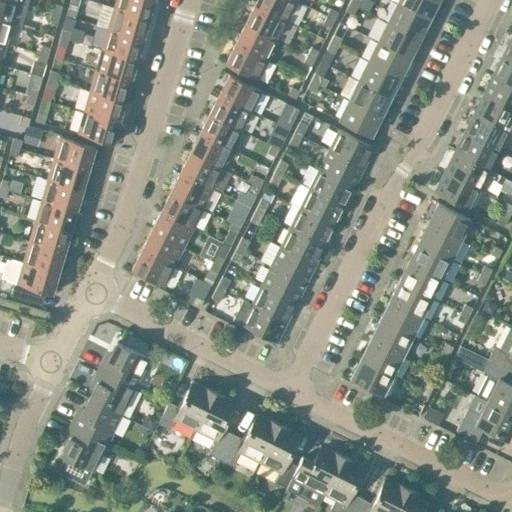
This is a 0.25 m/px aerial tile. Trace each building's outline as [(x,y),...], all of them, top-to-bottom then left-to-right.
[(0,0),(0,19),(12,22),(21,25),(27,4),(18,2),(11,0),(0,0)] [(116,0),(114,7),(149,17),(153,0),(116,0)] [(256,0),(255,4),(287,20),(297,1),(294,0),(256,0)] [(397,0),(396,2),(429,19),(437,0),(397,0)] [(387,22),(419,38),(429,19),(396,2),(387,22)] [(51,12),(60,14),(62,6),(54,3),(51,12)] [(345,11),(353,15),(357,7),(349,3),(345,11)] [(245,23),(277,39),(287,20),(255,4),(245,23)] [(108,28),(143,38),(149,17),(114,7),(108,28)] [(326,16),(334,20),(338,12),(330,8),(326,16)] [(49,20),(57,22),(60,14),(51,12),(49,20)] [(322,24),(330,27),(334,20),(326,16),(322,24)] [(0,41),(6,43),(12,22),(0,19),(0,41)] [(377,41),(409,57),(419,38),(387,22),(377,41)] [(235,43),(268,59),(277,39),(245,23),(235,43)] [(60,36),(68,39),(70,31),(62,28),(60,36)] [(102,49),(137,59),(143,38),(108,28),(102,49)] [(330,42),(338,46),(341,38),(334,34),(330,42)] [(502,55),(511,60),(511,35),(511,36),(502,55)] [(57,45),(66,47),(68,39),(60,36),(57,45)] [(367,60),(400,76),(409,57),(377,41),(367,60)] [(326,49),(334,53),(338,46),(330,42),(326,49)] [(225,63),(257,79),(268,59),(235,43),(225,63)] [(39,53),(48,55),(50,47),(42,45),(39,53)] [(307,54),(315,58),(319,51),(311,47),(307,54)] [(96,70),(130,80),(137,59),(102,49),(96,70)] [(30,72),(42,76),(48,55),(39,53),(37,61),(33,60),(30,72)] [(303,62),(311,66),(315,58),(307,54),(303,62)] [(492,75),(511,84),(511,60),(502,55),(492,75)] [(358,80),(390,96),(400,76),(367,60),(358,80)] [(48,78),(56,80),(58,72),(50,70),(48,78)] [(90,90),(124,101),(130,80),(96,70),(90,90)] [(311,80),(318,84),(322,77),(314,73),(311,80)] [(219,94),(251,110),(261,90),(229,74),(219,94)] [(483,94),(511,108),(511,84),(492,75),(483,94)] [(45,86),(54,89),(56,80),(48,78),(45,86)] [(307,88),(314,92),(318,84),(311,80),(307,88)] [(348,99),(380,115),(390,96),(358,80),(348,99)] [(27,94),(36,97),(38,89),(30,86),(27,94)] [(287,94),(295,98),(299,90),(291,86),(287,94)] [(84,111),(118,121),(124,101),(90,90),(84,111)] [(25,103),(33,105),(36,97),(27,94),(25,103)] [(209,113),(241,130),(251,110),(219,94),(209,113)] [(473,113),(508,131),(511,123),(511,108),(483,94),(473,113)] [(338,120),(370,136),(380,115),(348,99),(338,120)] [(287,113),(294,117),(298,109),(291,105),(287,113)] [(77,133),(112,143),(118,121),(84,111),(77,133)] [(35,120),(44,123),(46,114),(38,112),(35,120)] [(199,133),(231,149),(241,130),(209,113),(199,133)] [(464,132),(499,149),(508,131),(473,113),(464,132)] [(19,124),(27,126),(30,118),(21,115),(19,124)] [(294,132),(302,136),(307,124),(299,120),(294,132)] [(328,149),(364,167),(374,146),(339,129),(328,149)] [(288,143),(296,147),(302,136),(294,132),(288,143)] [(454,152),(489,169),(499,149),(464,132),(454,152)] [(190,152),(222,168),(231,149),(199,133),(190,152)] [(53,158),(88,168),(94,146),(60,136),(53,158)] [(11,146),(19,148),(22,140),(13,137),(11,146)] [(271,145),(279,149),(282,141),(275,137),(271,145)] [(267,152),(275,156),(279,149),(271,145),(267,152)] [(9,154),(17,156),(19,148),(11,146),(9,154)] [(319,168),(354,186),(364,167),(328,149),(319,168)] [(212,188),(221,192),(231,173),(222,168),(190,152),(180,172),(212,188)] [(444,171),(479,189),(489,169),(454,152),(444,171)] [(47,179),(82,189),(88,168),(53,158),(47,179)] [(274,171),(282,174),(288,163),(280,159),(274,171)] [(309,188),(344,205),(354,186),(319,168),(309,188)] [(269,182),(277,186),(282,174),(274,171),(269,182)] [(434,192),(469,209),(479,189),(444,171),(434,192)] [(170,191),(202,207),(212,188),(180,172),(170,191)] [(252,183),(259,187),(263,179),(255,175),(252,183)] [(0,183),(0,187),(7,189),(10,181),(1,179),(0,183)] [(41,199),(76,209),(82,189),(47,179),(41,199)] [(248,191),(256,195),(259,187),(252,183),(248,191)] [(300,207),(335,225),(344,205),(309,188),(300,207)] [(160,211),(192,227),(202,207),(170,191),(160,211)] [(255,209),(263,213),(269,202),(261,198),(255,209)] [(35,220),(70,230),(76,209),(41,199),(35,220)] [(428,223),(460,239),(470,218),(438,202),(428,223)] [(290,226),(325,244),(335,225),(300,207),(290,226)] [(250,220),(257,224),(263,213),(255,209),(250,220)] [(151,230),(183,246),(192,227),(160,211),(151,230)] [(496,222),(504,226),(509,215),(502,211),(496,222)] [(232,222),(240,226),(244,218),(236,215),(232,222)] [(29,241),(64,251),(70,230),(35,220),(29,241)] [(227,243),(230,245),(240,226),(232,222),(222,241),(227,243)] [(418,242),(450,258),(460,239),(428,223),(418,242)] [(280,246),(315,263),(325,244),(290,226),(280,246)] [(141,249),(173,265),(183,246),(151,230),(141,249)] [(236,248),(244,252),(249,240),(242,236),(236,248)] [(23,261),(58,272),(64,251),(29,241),(23,261)] [(217,253),(224,257),(230,245),(227,243),(222,241),(217,253)] [(408,261),(440,277),(450,258),(418,242),(408,261)] [(271,265),(306,282),(315,263),(280,246),(271,265)] [(490,253),(497,257),(501,250),(494,246),(490,253)] [(230,259),(238,263),(244,252),(236,248),(230,259)] [(131,269),(163,286),(173,265),(141,249),(131,269)] [(213,261),(220,265),(224,257),(217,253),(213,261)] [(12,258),(5,280),(14,282),(10,295),(29,300),(38,303),(42,291),(51,293),(58,272),(23,261),(12,258)] [(209,269),(217,272),(220,265),(213,261),(209,269)] [(399,281),(431,297),(440,277),(408,261),(399,281)] [(261,284),(296,302),(306,282),(271,265),(261,284)] [(480,273),(488,277),(491,269),(484,265),(480,273)] [(476,281),(484,285),(488,277),(480,273),(476,281)] [(216,287),(224,291),(230,279),(222,275),(216,287)] [(389,300),(421,316),(431,297),(399,281),(389,300)] [(251,304),(286,321),(296,302),(261,284),(251,304)] [(211,298),(219,302),(224,291),(216,287),(211,298)] [(195,296),(191,304),(199,307),(203,300),(195,296)] [(242,299),(232,319),(276,341),(286,321),(251,304),(242,299)] [(379,319),(411,335),(421,316),(389,300),(379,319)] [(461,311),(468,315),(472,308),(464,304),(461,311)] [(457,319),(465,323),(468,315),(461,311),(457,319)] [(370,338),(402,355),(411,335),(379,319),(370,338)] [(488,357),(511,370),(511,369),(511,327),(510,326),(499,348),(494,346),(488,357)] [(360,358),(392,374),(402,355),(370,338),(360,358)] [(98,368),(134,386),(149,357),(117,341),(108,359),(104,357),(98,368)] [(441,350),(449,354),(453,346),(445,342),(441,350)] [(437,358),(445,362),(449,354),(441,350),(437,358)] [(350,378),(382,394),(392,374),(360,358),(350,378)] [(487,373),(476,395),(511,413),(511,383),(506,381),(511,370),(488,358),(489,359),(483,371),(487,373)] [(89,398),(120,414),(134,386),(98,368),(93,379),(97,381),(89,398)] [(422,389),(430,393),(433,385),(426,381),(422,389)] [(175,419),(195,429),(214,391),(202,386),(201,388),(191,383),(179,407),(168,401),(158,423),(170,429),(175,419)] [(418,396),(426,400),(430,393),(422,389),(418,396)] [(208,453),(220,459),(233,434),(222,428),(234,404),(224,399),(225,397),(214,391),(195,429),(215,439),(208,453)] [(474,394),(456,430),(476,440),(483,427),(507,439),(511,428),(511,413),(476,395),(474,394)] [(70,424),(106,442),(120,414),(89,398),(80,415),(76,413),(70,424)] [(239,451),(259,461),(278,423),(267,418),(266,420),(256,415),(244,439),(233,434),(220,459),(232,464),(239,451)] [(275,481),(286,487),(297,466),(286,460),(299,436),(289,431),(290,429),(278,423),(259,461),(280,471),(275,481)] [(60,455),(92,471),(106,442),(70,424),(65,435),(69,437),(60,455)] [(319,503),(324,493),(343,456),(331,450),(330,452),(320,447),(313,461),(306,457),(305,458),(302,456),(297,466),(286,487),(319,503)] [(330,509),(336,511),(354,511),(362,498),(351,493),(363,469),(353,463),(354,461),(343,456),(324,493),(335,499),(330,509)] [(394,511),(407,488),(396,482),(394,484),(384,479),(372,503),(362,498),(354,511),(394,511)] [(407,488),(394,511),(421,511),(422,511),(427,501),(417,496),(418,493),(407,488)]
